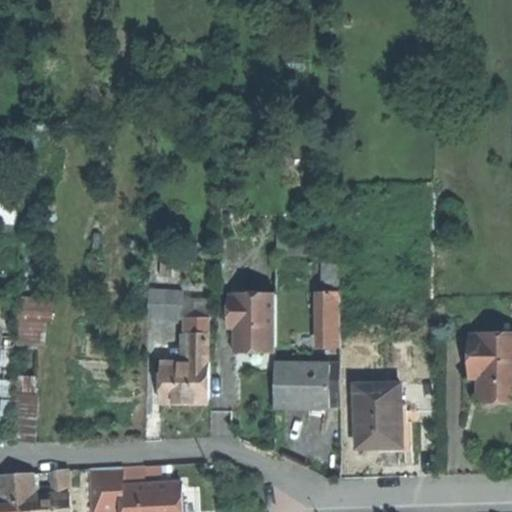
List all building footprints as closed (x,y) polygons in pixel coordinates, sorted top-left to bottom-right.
[(0,224),(19,226),(22,200),(3,198),(0,224)] [(161,279),(173,280),(175,258),(162,257),(161,279)] [(330,292),(340,292),(340,265),(329,265),(330,292)] [(151,320),(185,321),(186,295),(152,293),(151,320)] [(327,350),(342,350),(342,294),(321,295),(321,317),(327,317),(327,350)] [(254,354),(276,355),(277,297),(238,296),(237,305),(231,304),(231,329),(237,329),(237,354),(254,354)] [(19,346),(44,347),(46,300),(21,299),(19,346)] [(197,304),(197,321),(211,321),(211,304),(197,304)] [(192,321),(191,358),(210,359),(211,321),(197,321),(192,321)] [(511,333),(485,335),(487,400),(504,400),(511,399),(511,333)] [(186,406),(209,407),(210,359),(191,358),(191,366),(164,366),(163,406),(186,406)] [(332,368),(276,367),(276,410),(296,410),(313,410),(328,410),(331,411),(331,409),(342,409),(343,366),(332,366),(332,368)] [(359,389),(359,448),(386,448),(413,447),(413,425),(404,425),(403,389),(359,389)] [(14,444),(36,445),(38,399),(17,398),(14,444)] [(123,470),(92,472),(93,511),(184,511),(183,487),(124,490),(123,470)] [(72,511),(70,474),(59,474),(61,500),(35,502),(35,511),(72,511)] [(35,511),(35,502),(33,478),(18,479),(5,480),(6,499),(6,511),(35,511)]
